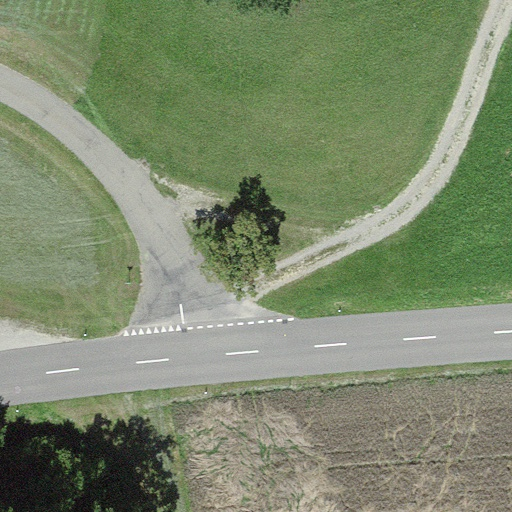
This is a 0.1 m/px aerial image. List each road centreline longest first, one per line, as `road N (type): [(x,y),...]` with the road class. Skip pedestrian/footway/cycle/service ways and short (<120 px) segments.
road 1 (track): [(185,318),(372,232),(424,191),(456,142),(511,0)]
road 2 (unclassified): [(0,84),(46,107),(113,167),(164,246),(189,357)]
road 3 (tertiary): [(189,357),(511,332)]
road 4 (tertiary): [(0,378),(189,357)]
